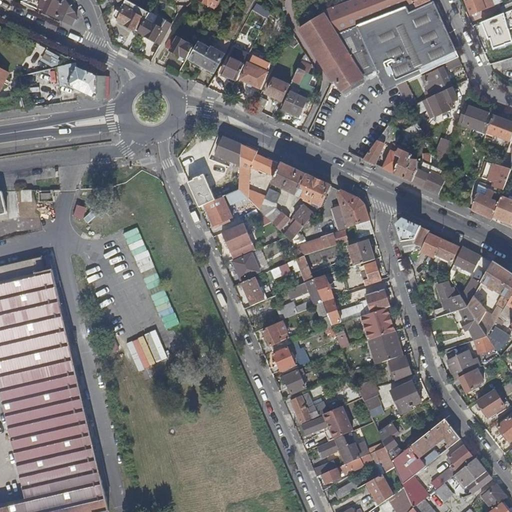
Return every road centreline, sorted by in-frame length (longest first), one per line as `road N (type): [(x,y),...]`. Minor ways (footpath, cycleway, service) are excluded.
road 1 (residential): [(325,511),(153,109)]
road 2 (residential): [(511,484),(441,395),(377,205),(379,187)]
road 3 (secondary): [(379,187),(207,110),(153,109)]
road 4 (secondary): [(153,109),(0,136)]
road 5 (secondary): [(511,253),(379,187)]
road 6 (residential): [(447,0),(496,97),(511,102)]
